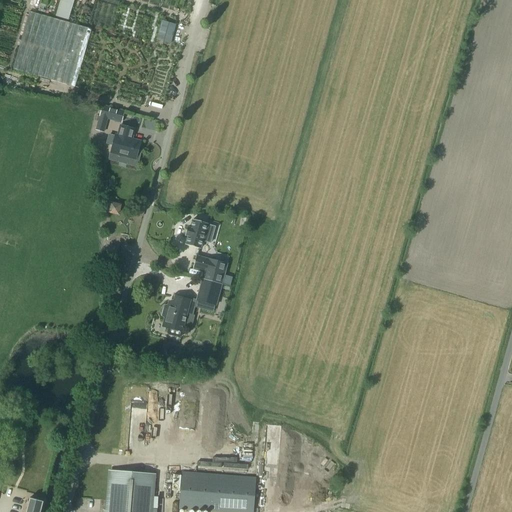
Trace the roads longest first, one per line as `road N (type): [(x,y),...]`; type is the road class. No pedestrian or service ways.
road 1 (unclassified): [(65,511),(205,0)]
road 2 (unclassified): [(465,511),(511,337)]
road 3 (track): [(25,79),(171,121)]
